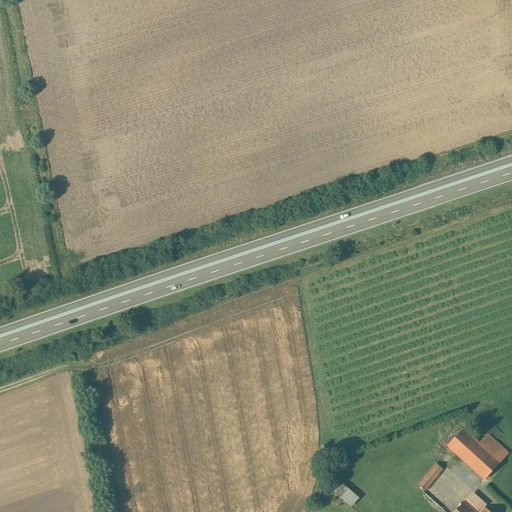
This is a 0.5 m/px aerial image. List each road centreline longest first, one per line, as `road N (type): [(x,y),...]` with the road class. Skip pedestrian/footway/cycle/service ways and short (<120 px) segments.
road 1 (trunk): [(511,159),(0,331)]
road 2 (trunk): [(0,344),(511,172)]
